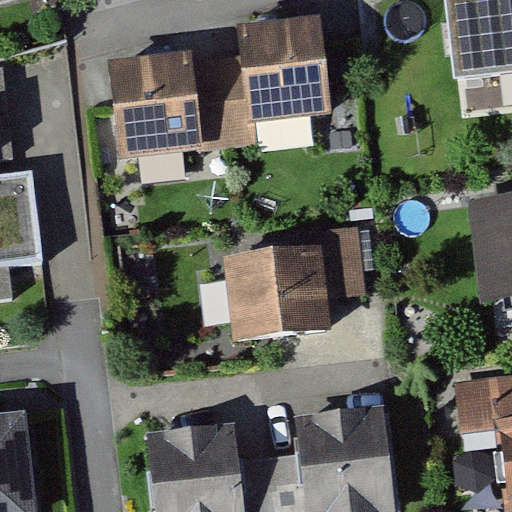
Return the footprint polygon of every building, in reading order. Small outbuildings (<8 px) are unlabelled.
[(511,0),(446,0),(457,95),(481,92),(484,123),(511,119),(511,0)] [(252,63),(124,66),(126,160),(236,157),(235,139),(324,137),(321,19),(251,20),(252,63)] [(0,269),(35,267),(28,177),(0,179),(0,269)] [(511,196),(475,201),(486,298),(511,294),(511,196)] [(328,247),(223,264),(235,338),(340,321),(328,247)] [(511,421),(511,378),(464,383),(470,438),(506,434),(505,422),(511,421)] [(402,511),(391,411),(302,421),(307,457),(312,511),(402,511)] [(42,511),(30,418),(0,421),(0,511),(42,511)] [(154,437),(162,511),(251,511),(246,464),(242,427),(154,437)] [(246,464),(251,511),(312,511),(307,457),(246,464)]
